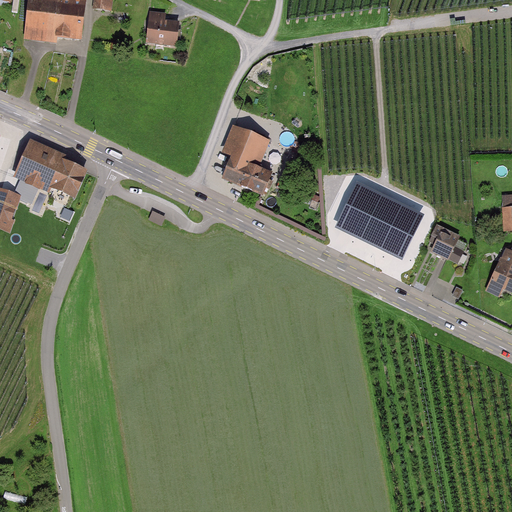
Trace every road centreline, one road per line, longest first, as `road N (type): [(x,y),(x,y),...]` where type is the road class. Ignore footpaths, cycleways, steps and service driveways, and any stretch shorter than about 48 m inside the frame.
road 1 (primary): [(511,352),(116,159)]
road 2 (unclassified): [(65,511),(47,343),(70,262),(116,159)]
road 3 (track): [(511,12),(254,48)]
road 4 (track): [(383,187),(375,30)]
road 5 (primary): [(116,159),(0,107)]
road 6 (track): [(275,0),(273,21),(240,68),(223,112)]
